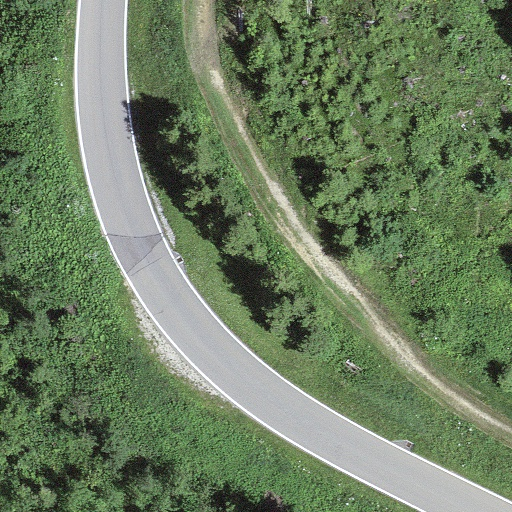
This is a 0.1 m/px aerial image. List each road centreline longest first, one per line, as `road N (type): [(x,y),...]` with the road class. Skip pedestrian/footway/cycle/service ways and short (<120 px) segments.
road 1 (tertiary): [(474,511),(283,408),(183,319),(149,267),(108,155),(100,87),(105,0)]
road 2 (track): [(511,443),(386,346),(293,232),(201,54)]
